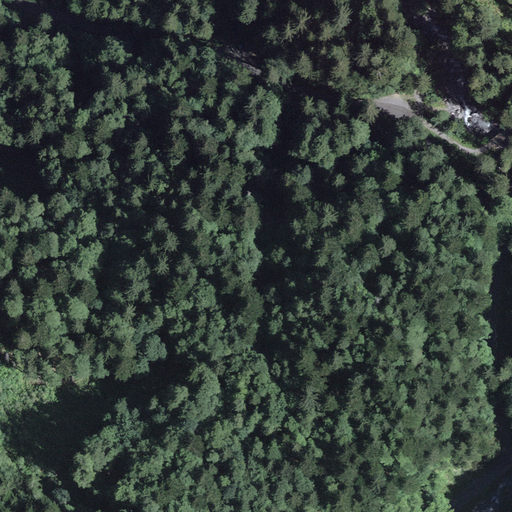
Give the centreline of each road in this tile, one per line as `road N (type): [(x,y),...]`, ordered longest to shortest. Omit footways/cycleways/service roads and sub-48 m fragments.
road 1 (unclassified): [(454,511),(506,458),(490,340),(507,240),(437,152),(376,108),(308,94),(223,57),(35,7),(0,5)]
road 2 (track): [(511,135),(477,156),(462,148),(427,104),(420,81),(428,61),(409,23),(384,0)]
